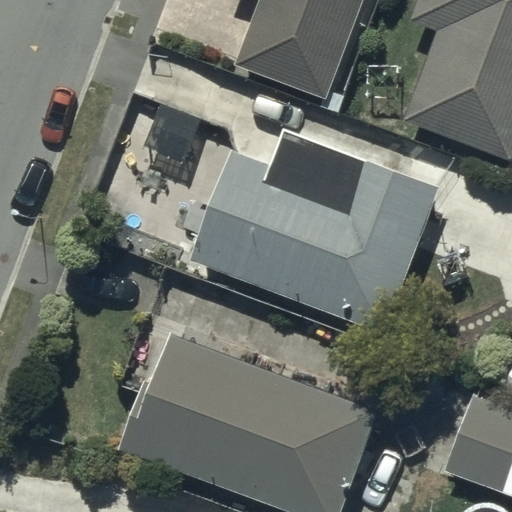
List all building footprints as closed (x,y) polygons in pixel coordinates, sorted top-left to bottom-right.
[(236,0),(264,11),(240,75),(328,109),(369,0),(236,0)] [(511,0),(424,0),(414,31),(439,40),(407,131),(511,168),(511,0)] [(277,177),(238,163),(196,272),(390,347),(446,201),(290,143),(277,177)] [(258,511),(351,511),(384,425),(176,346),(157,400),(150,397),(125,463),(258,511)] [(511,416),(476,403),(448,478),(511,502),(511,416)]
